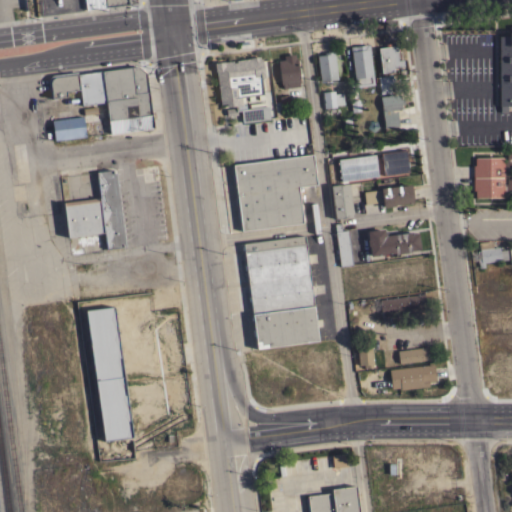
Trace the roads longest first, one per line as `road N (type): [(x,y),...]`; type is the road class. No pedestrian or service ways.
road 1 (residential): [(418,0),(485,511)]
road 2 (residential): [(172,30),(229,511)]
road 3 (residential): [(218,436),(511,419)]
road 4 (tertiary): [(410,0),(172,30)]
road 5 (residential): [(331,425),(258,417),(243,407),(201,278)]
road 6 (tertiary): [(0,63),(144,45),(172,30)]
road 7 (tertiary): [(172,30),(141,22),(0,39)]
road 8 (residential): [(43,165),(186,145)]
